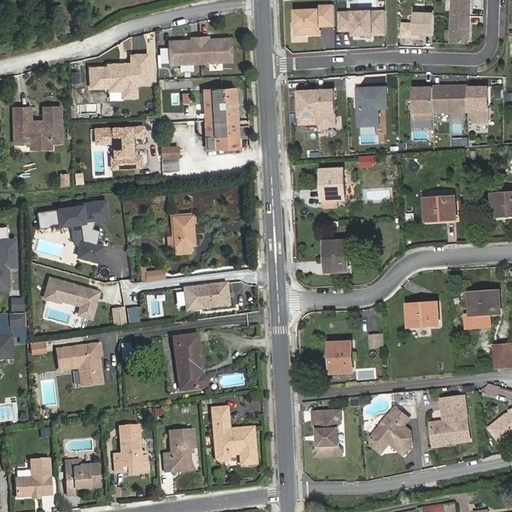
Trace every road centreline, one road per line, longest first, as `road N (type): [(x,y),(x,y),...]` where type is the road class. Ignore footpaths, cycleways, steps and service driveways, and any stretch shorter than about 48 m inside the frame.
road 1 (residential): [(493,0),(483,57),(265,65)]
road 2 (residential): [(253,0),(133,23),(96,42),(0,63)]
road 3 (residential): [(278,299),(366,297),(430,258),(511,253)]
road 4 (tertiary): [(278,299),(265,65)]
road 5 (residential): [(511,459),(371,489),(287,494)]
road 6 (tertiary): [(287,494),(278,299)]
road 7 (residential): [(287,494),(155,511)]
